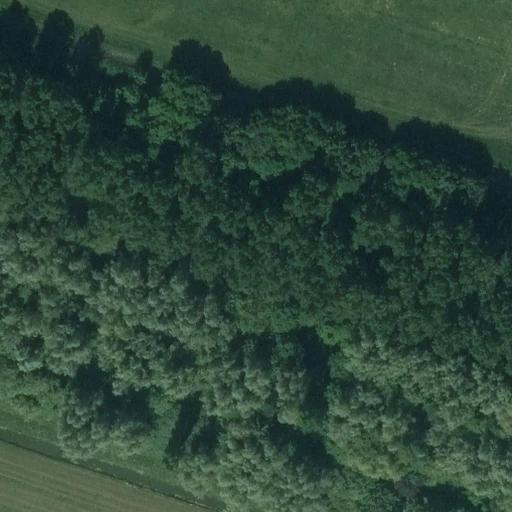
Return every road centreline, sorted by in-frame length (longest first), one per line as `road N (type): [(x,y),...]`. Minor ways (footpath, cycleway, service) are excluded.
road 1 (track): [(511,429),(379,383),(357,347),(326,324),(297,325),(279,338),(275,357),(0,266)]
road 2 (track): [(485,511),(278,441),(255,422),(275,357)]
road 3 (track): [(0,471),(125,511)]
